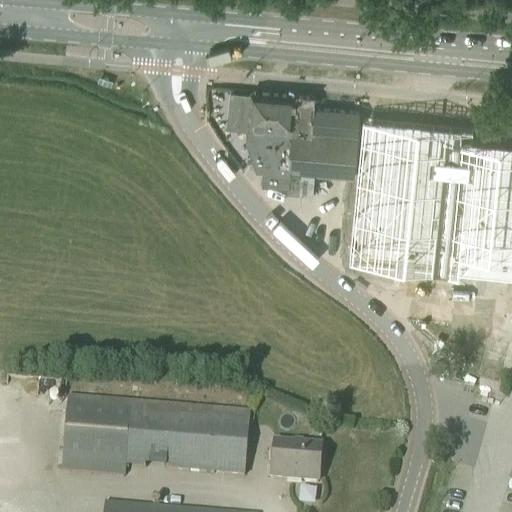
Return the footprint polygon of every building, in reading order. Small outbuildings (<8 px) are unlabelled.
[(240,86),(224,85),(223,109),(239,109),(240,86)] [(248,93),(244,143),(254,173),(261,173),(287,175),(353,181),(357,113),(308,109),(309,98),(248,93)] [(503,193),(508,144),(459,139),(460,127),(362,118),(349,262),(461,272),(468,190),(503,193)] [(511,144),(508,144),(503,193),(511,193),(511,144)] [(470,293),(511,294),(511,272),(471,271),(470,293)] [(447,291),(448,275),(437,274),(435,290),(447,291)] [(66,398),(59,472),(123,478),(124,468),(242,478),(248,414),(66,398)] [(273,445),(271,480),(316,483),(318,449),(273,445)]
